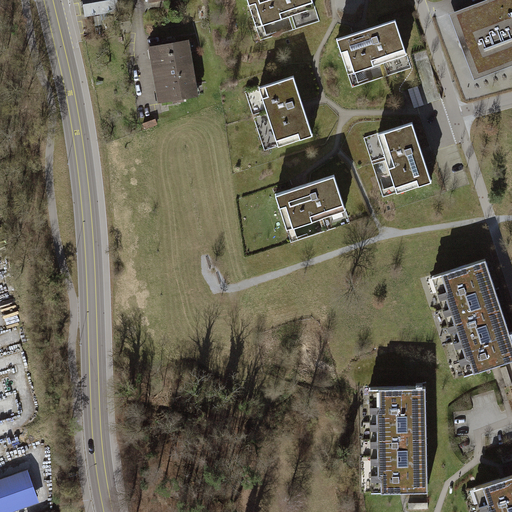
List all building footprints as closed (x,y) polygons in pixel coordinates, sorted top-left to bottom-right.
[(117,0),(81,0),(85,15),(119,11),(117,0)] [(246,0),(259,39),(317,20),(310,0),(246,0)] [(511,68),(511,0),(499,0),(448,20),(473,84),(511,68)] [(364,35),(339,43),(353,85),(409,67),(395,25),(364,35)] [(189,39),(147,45),(158,102),(199,95),(189,39)] [(413,56),(430,106),(437,104),(444,102),(427,52),(413,56)] [(294,80),(250,93),(267,152),(311,139),(302,108),(294,80)] [(419,88),(409,91),(415,111),(425,108),(419,88)] [(413,126),(368,139),(385,198),(430,185),(413,126)] [(306,190),(277,201),(292,241),(348,220),(333,180),(306,190)] [(511,339),(486,258),(432,276),(464,374),(495,364),(511,358),(511,339)] [(428,394),(373,396),(375,497),(404,497),(431,496),(428,394)] [(0,477),(0,511),(6,511),(38,501),(27,468),(0,477)] [(511,511),(511,484),(506,486),(477,495),(482,511),(511,511)]
